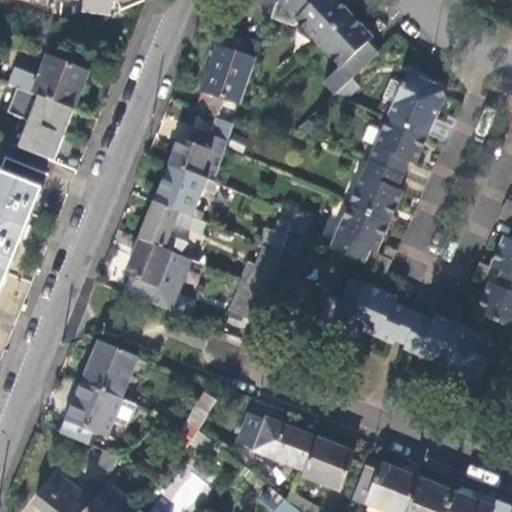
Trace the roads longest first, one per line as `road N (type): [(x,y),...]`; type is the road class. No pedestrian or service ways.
road 1 (residential): [(166,0),(0,454)]
road 2 (residential): [(511,470),(200,347)]
road 3 (residential): [(511,71),(414,0)]
